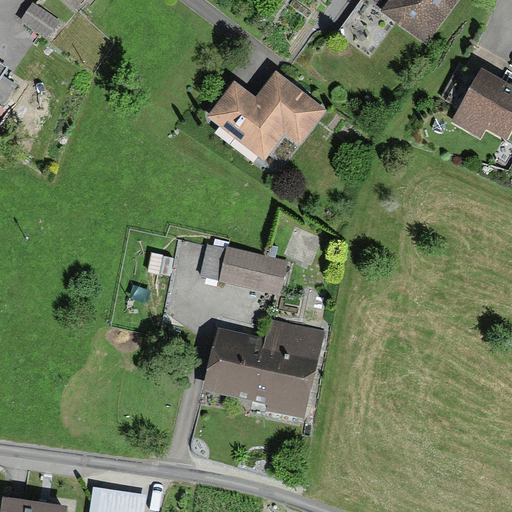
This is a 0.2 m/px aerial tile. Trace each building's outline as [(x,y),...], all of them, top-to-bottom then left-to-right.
[(85,0),(56,0),(72,14),(85,0)] [(462,0),(394,0),(396,1),(383,20),(428,51),(462,0)] [(59,31),(32,12),(23,25),(50,44),(59,31)] [(511,145),(511,97),(483,81),(458,124),(508,152),(511,145)] [(259,109),(234,90),(210,121),(267,165),(286,140),(300,151),(325,119),(278,84),(259,109)] [(204,275),(207,242),(193,240),(190,274),(204,275)] [(284,268),(211,253),(205,283),(278,299),(284,268)] [(266,347),(222,337),(206,400),(304,424),(325,337),(272,325),(266,347)] [(143,511),(145,504),(94,497),(91,511),(143,511)]
